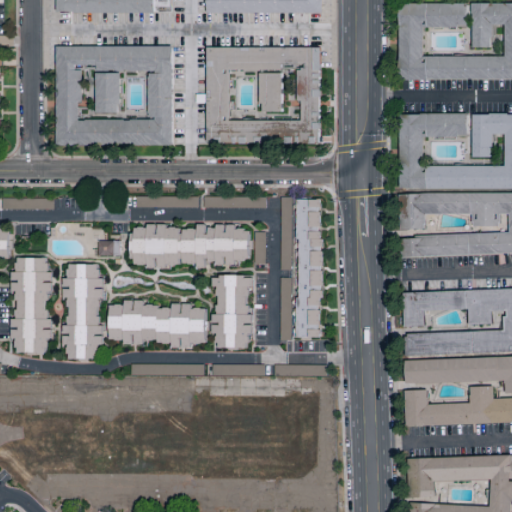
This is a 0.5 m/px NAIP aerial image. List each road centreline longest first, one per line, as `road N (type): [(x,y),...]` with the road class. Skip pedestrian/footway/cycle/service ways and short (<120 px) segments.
road 1 (residential): [(0,358),(68,370),(126,358),(367,357)]
road 2 (residential): [(0,170),(364,172)]
road 3 (tertiary): [(369,511),(364,172)]
road 4 (residential): [(273,359),(274,220),(84,215)]
road 5 (tertiary): [(364,172),(365,0)]
road 6 (residential): [(30,171),(31,0)]
